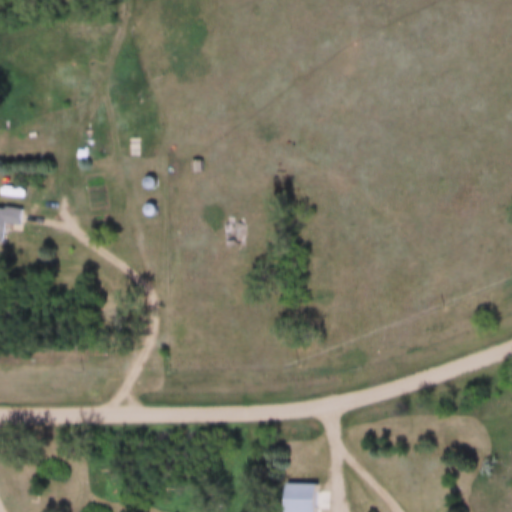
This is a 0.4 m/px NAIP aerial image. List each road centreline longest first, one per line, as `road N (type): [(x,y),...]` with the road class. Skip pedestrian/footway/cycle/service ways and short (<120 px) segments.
road 1 (residential): [(0,414),(306,409),(511,346)]
road 2 (track): [(138,0),(68,133),(65,204)]
